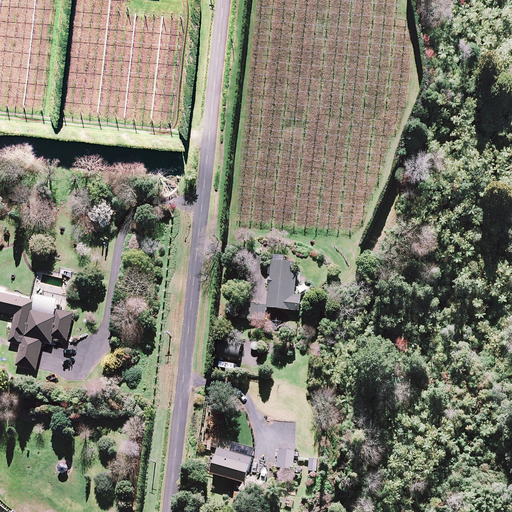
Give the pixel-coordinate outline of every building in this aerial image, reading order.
[(296,264),(272,262),(268,309),(300,311),(301,296),(293,295),(296,264)] [(14,320),(11,334),(23,337),(16,366),(37,371),(44,342),(52,344),(53,338),(68,341),(74,315),(56,311),(59,301),(37,296),(35,301),(15,297),(10,319),(14,320)] [(259,305),(241,304),(240,318),(258,319),(259,305)] [(221,343),(218,358),(240,363),(243,347),(221,343)] [(277,446),(270,446),(269,461),(278,461),(278,467),(294,468),(294,451),(277,450),(277,446)] [(269,463),(220,450),(213,475),(247,484),(252,468),(266,472),(269,463)]
